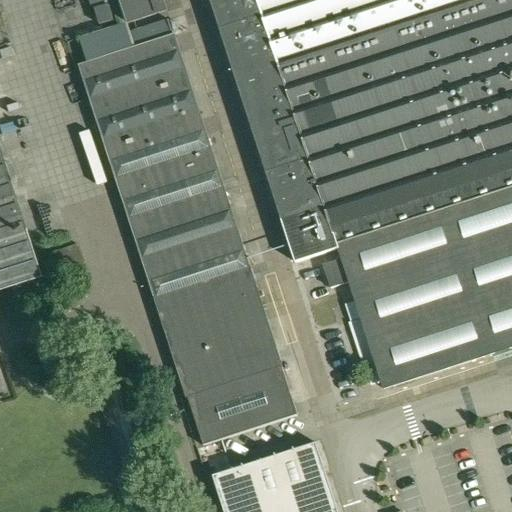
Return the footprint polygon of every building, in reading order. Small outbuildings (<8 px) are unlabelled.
[(119,0),(127,24),(167,11),(163,0),(119,0)] [(511,0),(211,0),(232,62),(298,262),(320,256),(339,250),(342,260),(323,266),(330,289),(349,283),(383,390),(492,354),(511,348),(511,0)] [(298,416),(175,38),(169,20),(129,33),(126,24),(79,39),(87,63),(81,65),(192,410),(204,446),(298,416)] [(0,160),(0,289),(38,278),(0,160)] [(224,511),(338,511),(317,444),(214,477),(224,511)]
